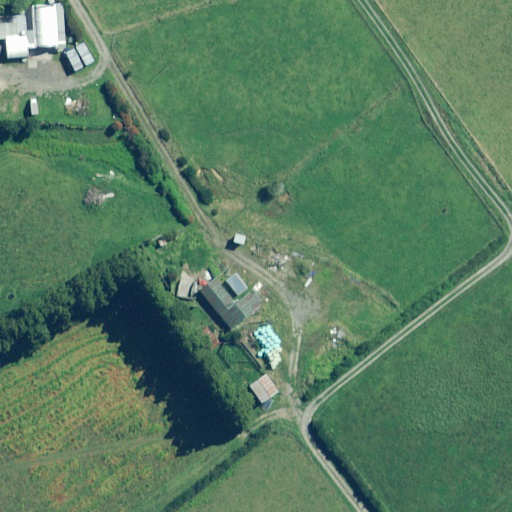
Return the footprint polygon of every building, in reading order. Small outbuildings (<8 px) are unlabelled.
[(63,47),(60,6),(27,8),(27,17),(0,18),(0,40),(28,39),(29,49),(63,47)] [(85,43),(77,48),(87,66),(95,61),(85,43)] [(107,85),(98,68),(90,73),(100,89),(107,85)] [(194,301),(197,281),(189,280),(190,275),(183,273),(178,298),(194,301)] [(235,305),(216,281),(201,292),(231,331),(259,308),(249,295),(235,305)] [(279,393),(267,376),(250,387),(268,412),(276,407),(270,399),(279,393)]
